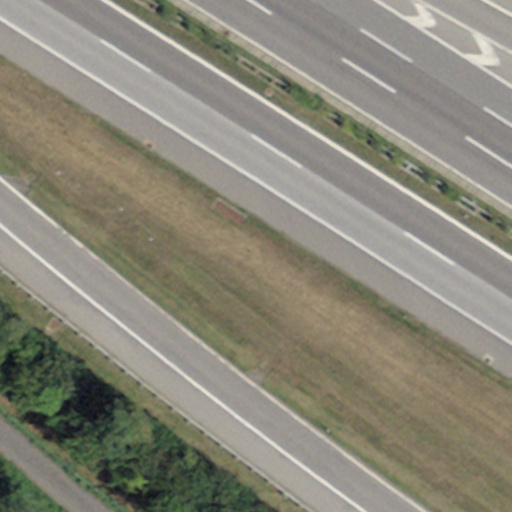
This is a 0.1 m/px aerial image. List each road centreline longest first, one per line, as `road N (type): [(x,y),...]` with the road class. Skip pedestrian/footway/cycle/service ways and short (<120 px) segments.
road 1 (motorway): [(30,0),(511,309)]
road 2 (motorway): [(0,198),(395,511)]
road 3 (motorway): [(511,148),(277,0)]
